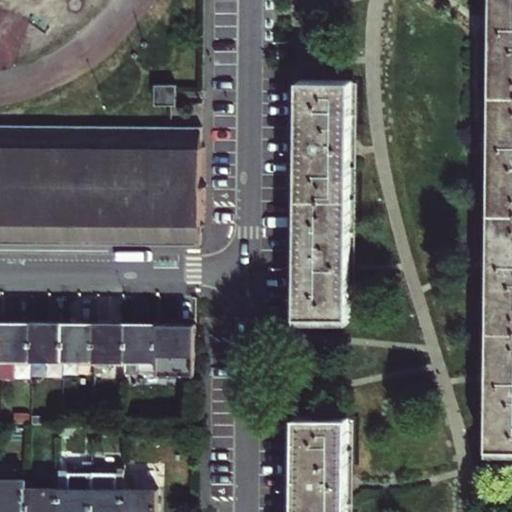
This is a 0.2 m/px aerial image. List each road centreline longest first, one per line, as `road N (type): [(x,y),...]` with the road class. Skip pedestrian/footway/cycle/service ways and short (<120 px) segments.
road 1 (residential): [(245,276),(248,0)]
road 2 (residential): [(0,274),(245,276)]
road 3 (residential): [(243,511),(245,276)]
